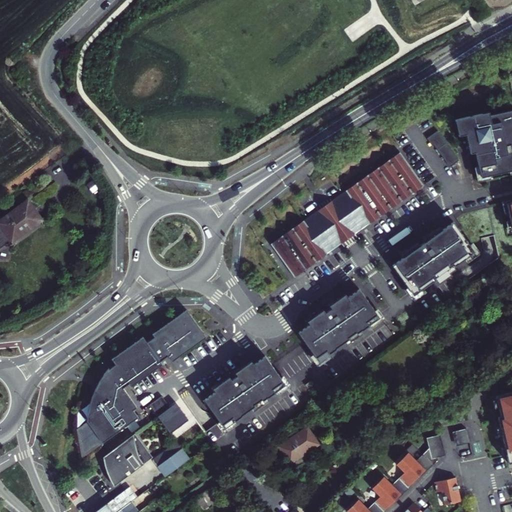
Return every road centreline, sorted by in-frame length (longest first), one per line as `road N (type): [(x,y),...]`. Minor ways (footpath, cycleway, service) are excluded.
road 1 (residential): [(256,325),(286,317),(439,204),(511,185)]
road 2 (primary): [(21,401),(47,368),(173,279)]
road 3 (primary): [(140,254),(125,289),(86,322),(32,356),(0,363)]
road 4 (primary): [(347,125),(221,196),(186,205)]
road 5 (unclassified): [(95,144),(46,73),(55,45),(98,0)]
road 6 (primary): [(213,239),(241,204),(347,125)]
road 7 (residential): [(256,325),(141,402)]
road 8 (primary): [(347,125),(455,61)]
